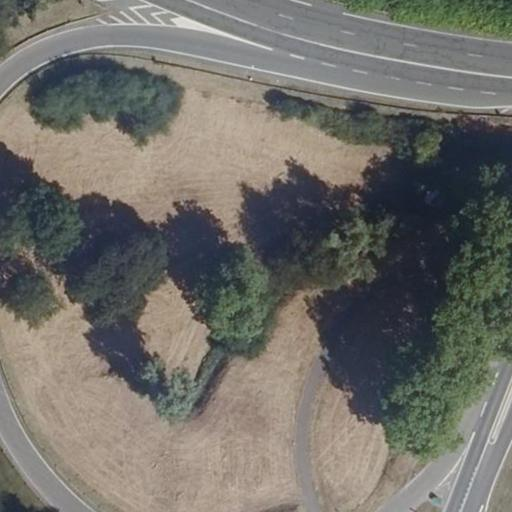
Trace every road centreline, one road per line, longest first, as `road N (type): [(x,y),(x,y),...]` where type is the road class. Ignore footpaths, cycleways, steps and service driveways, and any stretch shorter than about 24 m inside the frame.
road 1 (primary): [(0,79),(24,57),(85,38),(154,38),(475,99),(511,91)]
road 2 (secondary): [(158,0),(336,57),(511,87)]
road 3 (secondary): [(511,60),(415,49),(230,0)]
road 4 (primary): [(507,373),(427,482),(395,511)]
road 5 (primary): [(507,373),(463,504)]
